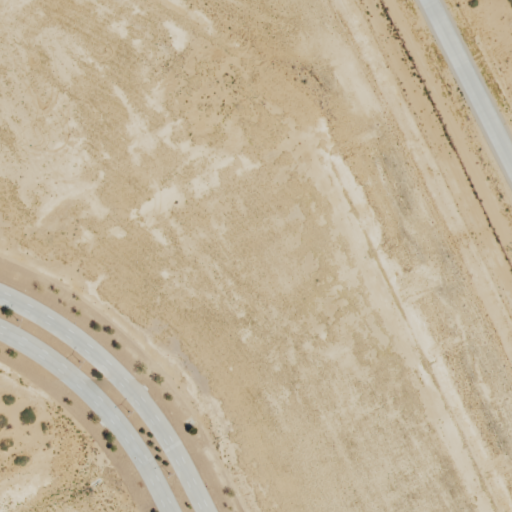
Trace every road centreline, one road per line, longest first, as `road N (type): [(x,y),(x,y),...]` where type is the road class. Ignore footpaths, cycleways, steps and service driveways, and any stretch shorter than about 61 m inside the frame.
road 1 (tertiary): [(205,511),(138,395),(65,329),(0,292)]
road 2 (tertiary): [(0,328),(53,358),(115,418),(170,511)]
road 3 (residential): [(418,0),(511,196)]
